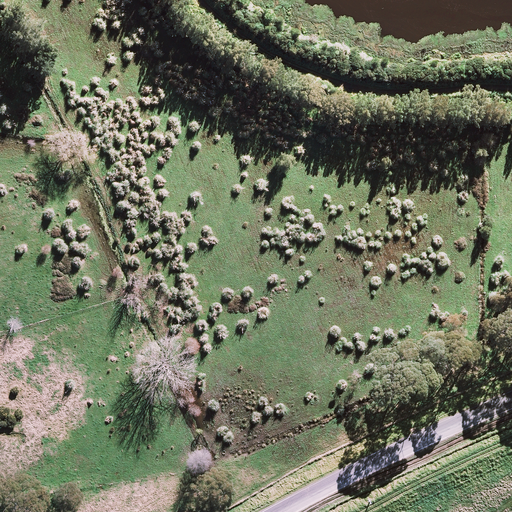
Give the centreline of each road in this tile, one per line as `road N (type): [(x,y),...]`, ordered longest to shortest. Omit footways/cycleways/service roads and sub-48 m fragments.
road 1 (track): [(195,0),(272,57),(338,84),(420,96),(511,93)]
road 2 (unclassified): [(283,511),(511,399)]
